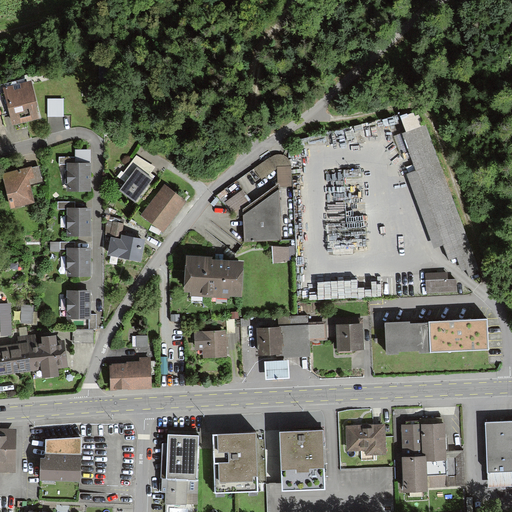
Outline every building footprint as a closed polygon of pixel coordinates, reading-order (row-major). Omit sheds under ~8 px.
[(0,104),(3,114),(9,113),(13,127),(39,120),(37,109),(39,109),(32,82),(7,88),(6,85),(0,86),(0,104)] [(104,87),(86,87),(86,99),(104,99),(104,87)] [(64,99),(48,99),(48,118),(64,117),(64,99)] [(476,268),(425,124),(403,132),(417,172),(408,175),(434,248),(443,245),(448,259),(461,255),(466,272),(476,268)] [(75,150),(75,157),(75,164),(91,164),(91,150),(75,150)] [(270,158),(254,169),(262,180),(278,169),(278,185),(280,184),(280,188),(292,187),(291,165),(290,162),(288,159),(285,157),(282,155),(278,155),(275,156),(270,158)] [(67,193),(92,193),(92,164),(91,164),(75,164),(75,157),(59,157),(59,165),(67,165),(67,193)] [(119,192),(135,204),(155,177),(151,174),(156,168),(137,157),(124,173),(130,178),(119,192)] [(2,175),(11,210),(36,204),(31,187),(45,184),(40,166),(2,175)] [(244,213),(244,216),(280,191),(280,188),(280,184),(278,185),(253,204),(243,210),(244,213)] [(187,202),(165,185),(141,217),(163,234),(187,202)] [(243,210),(253,204),(243,190),(226,203),(236,218),(244,213),(243,210)] [(245,243),(282,242),(280,191),(244,216),(245,243)] [(67,237),(91,237),(91,210),(75,210),(75,202),(58,202),(58,210),(67,210),(67,237)] [(125,224),(113,222),(111,233),(122,235),(125,224)] [(111,239),(108,257),(141,264),(146,241),(122,236),(121,241),(111,239)] [(60,250),(60,243),(50,243),(50,252),(60,252),(60,250)] [(67,277),(91,277),(91,249),(75,249),(75,243),(60,243),(60,250),(67,250),(67,277)] [(289,248),(272,247),(273,265),(290,261),(289,248)] [(187,257),(185,295),(190,295),(190,299),(229,301),(230,299),(242,299),(244,262),(224,261),(224,254),(215,253),(215,259),(187,257)] [(448,273),(426,274),(427,294),(458,292),(457,280),(448,280),(448,273)] [(67,320),(90,320),(90,329),(94,329),(97,329),(97,314),(91,314),(92,291),(67,291),(67,320)] [(11,304),(0,305),(1,336),(12,336),(11,304)] [(34,306),(21,306),(21,324),(33,324),(34,306)] [(257,330),(259,357),(284,356),(284,359),(311,358),(310,342),(328,341),(327,322),(308,323),(308,316),(278,318),(279,329),(257,330)] [(386,322),(387,353),(398,353),(398,351),(419,350),(419,352),(489,349),(488,318),(411,322),(411,321),(386,322)] [(363,319),(336,320),(337,353),(364,352),(363,319)] [(235,320),(226,320),(227,334),(236,334),(235,320)] [(94,344),(94,329),(90,329),(73,330),(73,344),(94,344)] [(203,352),(203,360),(228,359),(226,332),(195,334),(196,352),(203,352)] [(0,346),(0,376),(42,372),(42,381),(60,379),(58,370),(69,369),(65,341),(57,342),(56,338),(41,339),(42,343),(39,343),(38,334),(26,336),(27,344),(0,346)] [(148,336),(136,336),(137,348),(148,348),(148,336)] [(110,366),(111,392),(152,390),(151,358),(139,358),(139,362),(127,363),(127,365),(110,366)] [(289,362),(265,363),(266,381),(290,380),(289,362)] [(511,414),(485,416),(487,469),(511,467),(511,414)] [(446,417),(400,420),(404,481),(402,481),(403,489),(426,488),(426,485),(466,483),(464,447),(447,448),(446,417)] [(386,420),(345,421),(346,449),(366,448),(366,453),(387,452),(386,420)] [(324,421),(280,423),(282,484),(326,482),(324,421)] [(256,424),(213,425),(215,486),(216,486),(216,491),(258,489),(256,424)] [(0,469),(17,470),(17,426),(0,425),(0,469)] [(200,429),(168,428),(168,440),(166,474),(166,476),(160,476),(160,489),(166,489),(166,500),(197,501),(200,429)] [(41,451),(40,474),(81,476),(83,433),(65,432),(65,434),(46,433),(45,451),(41,451)] [(511,467),(487,469),(488,483),(511,482),(511,467)]
